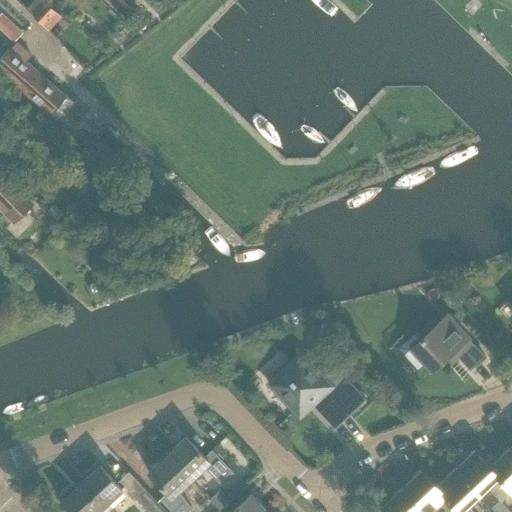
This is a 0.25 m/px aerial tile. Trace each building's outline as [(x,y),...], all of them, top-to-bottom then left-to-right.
[(60,16),(43,0),(33,0),(25,9),(47,30),(60,16)] [(22,32),(8,19),(0,28),(13,41),(22,32)] [(10,48),(9,47),(0,57),(0,72),(49,116),(65,97),(26,62),(31,56),(16,42),(10,48)] [(0,165),(0,208),(13,222),(33,203),(28,197),(30,196),(0,165)] [(469,372),(483,359),(466,340),(467,339),(447,316),(410,349),(431,372),(452,353),(469,372)] [(334,431),(366,401),(335,369),(322,381),(300,358),(269,387),(298,418),(310,406),(334,431)] [(166,455),(191,481),(204,469),(218,484),(231,472),(211,451),(203,459),(184,438),(166,455)] [(489,469),(497,477),(511,493),(511,453),(509,450),(490,468),(489,469)] [(486,487),(497,477),(489,469),(490,468),(474,452),(455,470),(479,495),(478,495),(490,508),(499,500),(486,487)] [(177,494),(191,481),(166,455),(147,472),(166,493),(159,499),(170,511),(187,511),(191,509),(177,494)] [(80,487),(103,511),(109,511),(112,510),(107,504),(121,491),(101,468),(80,487)] [(444,498),(457,511),(472,511),(467,506),(478,495),(479,495),(455,470),(436,487),(435,488),(444,498)] [(437,511),(433,508),(444,498),(435,488),(436,487),(421,472),(401,490),(421,511),(437,511)] [(116,482),(127,500),(143,491),(133,473),(116,482)] [(209,477),(185,497),(194,508),(219,488),(209,477)] [(103,511),(80,487),(61,504),(68,511),(103,511)] [(220,509),(231,499),(221,489),(211,498),(220,509)] [(421,511),(401,490),(382,508),(385,511),(421,511)] [(144,511),(163,511),(146,493),(136,502),(144,511)] [(264,511),(250,496),(233,511),(264,511)]
